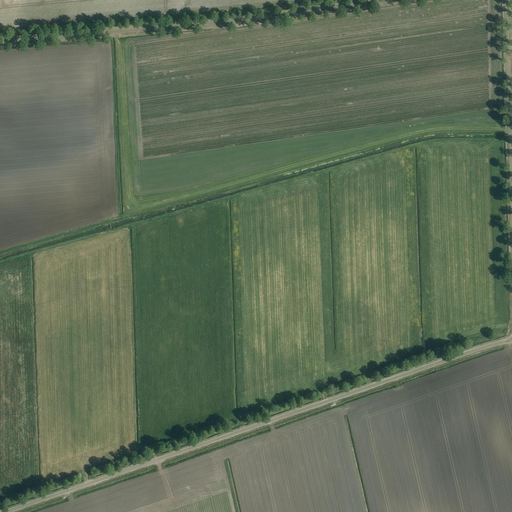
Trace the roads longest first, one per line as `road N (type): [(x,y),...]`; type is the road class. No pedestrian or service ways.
road 1 (unclassified): [(511,339),(6,511)]
road 2 (unclassified): [(0,41),(389,0)]
road 3 (unclassified): [(511,195),(506,0)]
